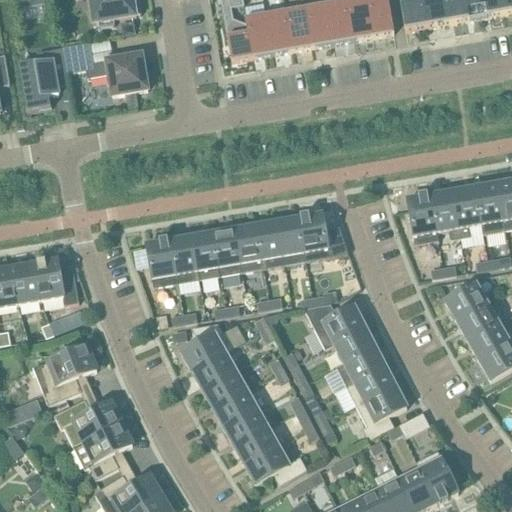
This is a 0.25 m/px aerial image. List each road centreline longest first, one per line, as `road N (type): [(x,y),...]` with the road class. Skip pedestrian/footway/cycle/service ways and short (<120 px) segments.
road 1 (residential): [(210,511),(176,467),(122,346),(80,225),(65,153)]
road 2 (residential): [(511,74),(190,132)]
road 3 (residential): [(356,242),(428,393),(511,506)]
road 4 (residential): [(190,132),(168,0)]
road 5 (residential): [(190,132),(65,153)]
